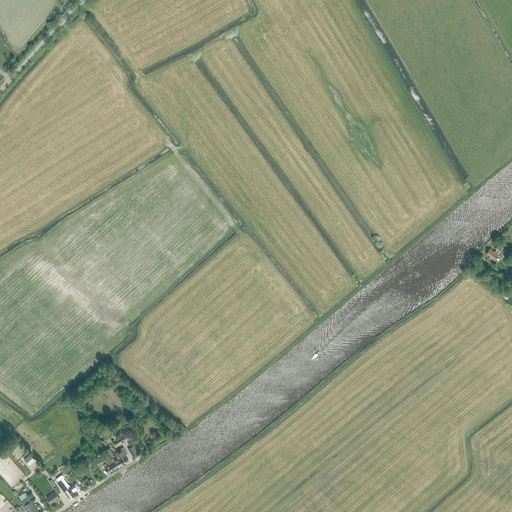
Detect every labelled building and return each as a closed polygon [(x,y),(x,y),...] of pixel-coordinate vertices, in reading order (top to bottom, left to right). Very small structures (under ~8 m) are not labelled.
[(501,248),(501,249),(501,248),(497,245),(494,248),(497,250),(497,251),(496,250),(494,252),(490,249),(486,254),(490,256),(489,258),(490,259),(491,258),(494,260),(498,255),(501,257),(503,258),(507,253),(505,252),(505,251),(501,248)] [(105,445),(112,441),(110,437),(106,439),(106,438),(102,441),(105,445)] [(128,449),(133,457),(139,453),(133,445),(128,449)] [(119,456),(118,456),(123,464),(129,461),(125,455),(127,453),(126,452),(123,447),(118,450),(116,452),(119,456)] [(30,455),(24,460),(30,465),(35,461),(30,455)] [(118,456),(113,459),(118,467),(123,464),(118,456)] [(85,469),(93,464),(91,459),(82,465),(85,469)] [(118,467),(113,459),(108,463),(104,465),(108,473),(118,467)] [(64,491),(67,489),(68,490),(73,497),(78,494),(72,486),(70,487),(64,479),(64,477),(63,475),(61,475),(56,479),(58,482),(57,483),(64,491)] [(83,481),(89,488),(92,485),(91,483),(93,481),(91,479),(89,481),(87,478),(83,481)] [(57,494),(60,492),(56,486),(53,482),(51,484),(54,488),(56,491),(55,492),(46,498),(50,504),(56,500),(56,501),(60,499),(57,494)] [(21,501),(27,511),(38,511),(28,496),(21,501)]
